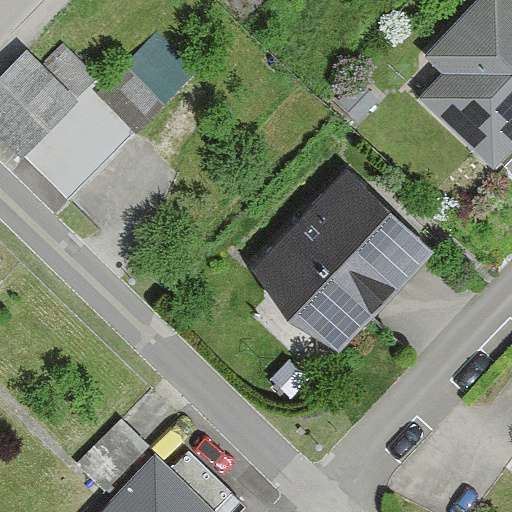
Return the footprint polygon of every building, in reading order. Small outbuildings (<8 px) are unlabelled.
[(246,0),(256,9),(264,0),(246,0)] [(425,96),(497,168),(511,152),(511,6),(505,0),(482,0),(435,48),(454,67),(425,96)] [(45,49),(0,94),(0,141),(68,209),(136,140),(45,49)] [(441,260),(346,176),(254,279),(349,363),(441,260)] [(153,450),(125,424),(82,470),(110,495),(153,450)] [(217,511),(159,456),(104,511),(217,511)]
